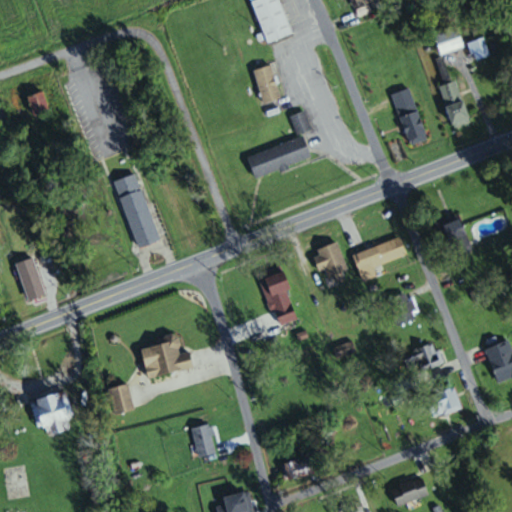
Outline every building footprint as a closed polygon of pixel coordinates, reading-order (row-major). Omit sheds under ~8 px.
[(279,0),(251,0),(266,43),(292,34),(279,0)] [(351,0),(355,10),(380,1),(379,0),(351,0)] [(464,49),(459,29),(435,35),(439,54),(464,49)] [(490,56),(484,38),(468,43),(475,61),(490,56)] [(282,98),(271,65),(254,70),(264,103),(282,98)] [(440,86),(453,128),(471,123),(458,81),(440,86)] [(393,94),(409,146),(427,141),(412,88),(393,94)] [(49,111),(44,92),(28,97),(34,116),(49,111)] [(297,135),(312,128),(304,111),(289,117),(297,135)] [(311,160),(304,138),(248,155),(255,177),(311,160)] [(137,174),(115,181),(137,249),(159,241),(137,174)] [(438,222),(451,258),(472,250),(459,214),(438,222)] [(374,268),(408,255),(401,237),(354,255),(363,282),(377,277),(374,268)] [(317,250),(320,256),(316,257),(327,286),(351,276),(337,242),(317,250)] [(259,275),(266,290),(268,288),(273,298),(293,289),(281,265),(259,275)] [(19,275),(29,302),(48,295),(38,268),(19,275)] [(419,317),(410,291),(388,299),(397,325),(419,317)] [(149,379),(194,367),(190,351),(183,353),(178,335),(146,344),(152,365),(146,367),(149,379)] [(498,383),(511,377),(511,347),(509,340),(486,348),(498,383)] [(404,354),(410,374),(443,364),(437,344),(404,354)] [(135,410),(128,384),(108,389),(115,415),(135,410)] [(72,418),(65,392),(31,401),(34,411),(38,410),(45,437),(69,431),(66,420),(72,418)] [(217,453),(212,424),(193,427),(198,457),(217,453)] [(282,468),(288,482),(315,471),(309,457),(282,468)] [(398,507),(429,495),(422,477),(392,489),(398,507)] [(226,504),(215,507),(216,511),(254,511),(249,491),(224,497),(226,504)] [(358,511),(356,503),(337,508),(338,511),(358,511)]
